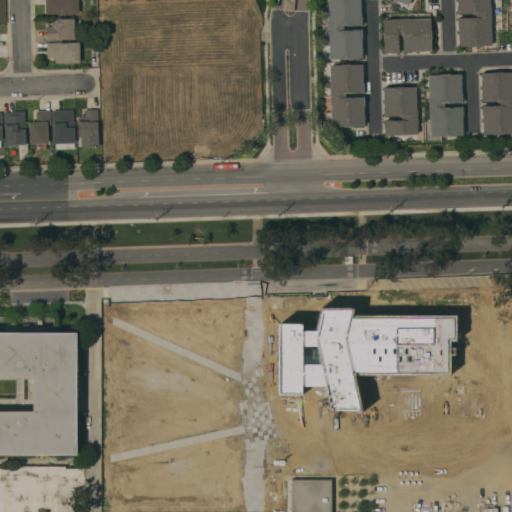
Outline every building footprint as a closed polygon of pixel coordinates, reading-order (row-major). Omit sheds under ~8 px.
[(78,0),(78,14),(45,15),(44,0),(78,0)] [(294,0),(293,12),(283,11),(284,0),(294,0)] [(328,37),(327,37),(327,21),(328,21),(327,0),(359,0),(360,17),(361,17),(361,26),(343,27),(343,31),(346,31),(346,30),(361,29),(362,38),(361,38),(361,59),(329,59),(328,37)] [(489,0),(489,7),(490,7),(491,23),(490,23),(491,46),(458,47),(457,27),(456,27),(456,18),(475,17),(475,14),(456,15),(456,6),(457,6),(456,0),(489,0)] [(391,20),(391,19),(407,18),(408,19),(429,18),(430,31),(431,31),(431,41),(430,41),(431,51),(411,52),(411,53),(402,53),(401,35),(398,35),(398,53),(390,54),(390,53),(384,53),(382,20),(391,20)] [(74,39),(63,39),(63,40),(46,41),(45,26),(51,26),(51,19),(73,19),(74,39)] [(79,63),(69,63),(69,64),(63,64),(63,63),(54,63),(54,58),(46,58),(45,43),(61,42),(61,43),(79,43),(79,63)] [(330,105),(329,105),(329,97),(330,97),(330,96),(329,96),(329,88),(330,88),(329,65),(362,64),(362,85),(363,85),(364,93),(348,94),(348,98),(364,97),(364,106),(363,106),(364,126),(353,126),(353,127),(344,127),(331,127),(330,105)] [(511,134),(502,134),(502,135),(493,135),(493,134),(482,135),(481,115),(480,106),(500,105),(500,101),(496,101),(496,102),(480,102),(480,93),(481,93),(480,73),(511,72),(511,134)] [(429,115),(428,115),(428,107),(428,106),(427,98),(428,98),(427,75),(460,74),(461,94),(462,103),(446,103),(446,107),(462,107),(462,116),(461,116),(462,136),(452,136),(452,137),(443,137),(429,137),(429,115)] [(416,109),(417,109),(417,117),(416,117),(416,119),(417,119),(417,126),(416,126),(417,135),(384,136),(384,129),(383,129),(383,121),(402,121),(402,116),(398,116),(398,117),(383,117),(382,108),(383,108),(383,87),(415,87),(416,109)] [(55,149),(55,144),(53,144),(53,125),(52,125),(51,111),(72,110),(74,149),(55,149)] [(81,147),(80,138),(78,138),(77,124),(77,118),(80,118),(80,115),(84,115),(84,110),(97,110),(98,146),(81,147)] [(24,111),(26,145),(4,146),(3,112),(24,111)] [(28,122),(35,122),(35,111),(49,111),(50,126),(47,126),(48,144),(29,144),(28,122)] [(280,325),(304,325),(304,335),(319,335),(324,312),(354,314),(353,322),(458,325),(457,344),(453,344),(453,379),(356,379),(363,413),(333,413),(329,392),(304,390),(303,395),(280,395),(280,325)] [(0,325),(9,325),(9,319),(14,319),(14,325),(22,325),(28,325),(34,325),(34,322),(36,322),(36,320),(41,320),(41,325),(53,325),(53,333),(77,333),(77,455),(0,455),(0,325)] [(462,350),(366,348),(366,372),(375,372),(375,408),(379,408),(379,425),(423,426),(423,428),(464,428),(464,409),(461,409),(462,350)] [(511,458),(387,461),(388,487),(375,488),(375,511),(481,511),(481,484),(511,483),(511,458)] [(0,511),(0,469),(16,469),(16,466),(64,467),(64,469),(66,469),(66,466),(70,466),(70,469),(75,469),(75,463),(84,463),(84,492),(74,492),(73,511),(0,511)] [(330,480),(289,480),(289,511),(336,511),(337,497),(330,497),(330,480)]
